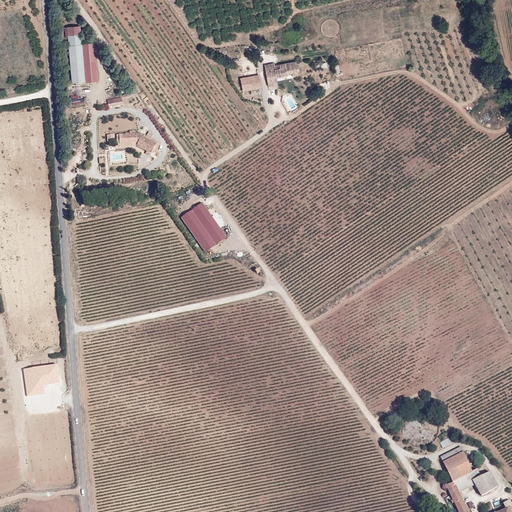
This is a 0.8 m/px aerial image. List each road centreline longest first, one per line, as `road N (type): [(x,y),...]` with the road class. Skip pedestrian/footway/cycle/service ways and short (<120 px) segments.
road 1 (tertiary): [(45,0),(91,511)]
road 2 (track): [(0,319),(27,494)]
